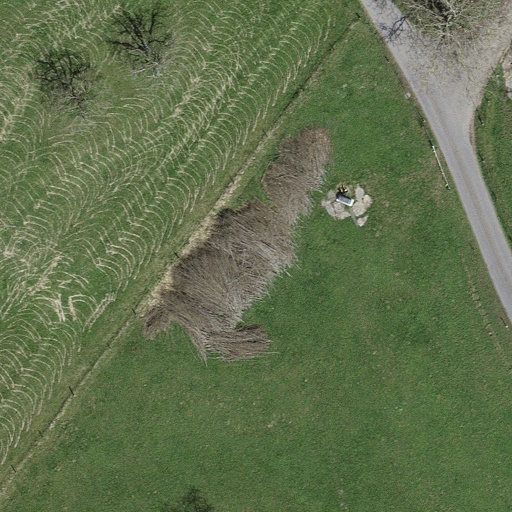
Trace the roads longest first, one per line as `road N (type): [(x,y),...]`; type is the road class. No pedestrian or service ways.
road 1 (unclassified): [(371,0),(511,297)]
road 2 (track): [(511,9),(477,55),(421,95)]
